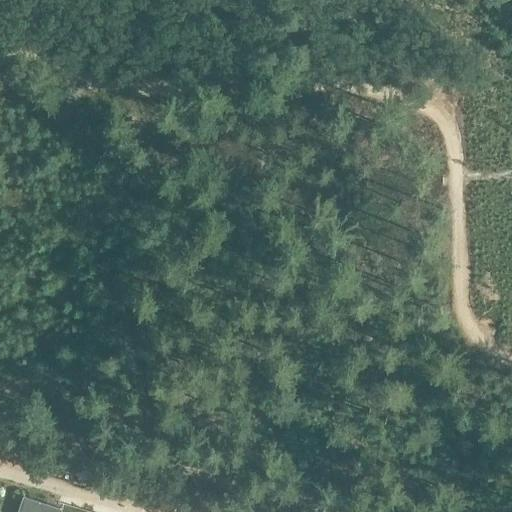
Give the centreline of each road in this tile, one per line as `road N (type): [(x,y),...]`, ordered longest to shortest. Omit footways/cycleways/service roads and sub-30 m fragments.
road 1 (track): [(511,365),(469,333),(450,133),(443,118),(410,96),(265,67),(199,86),(119,90),(42,57),(0,61)]
road 2 (track): [(323,511),(0,419)]
road 3 (residential): [(0,473),(131,511)]
